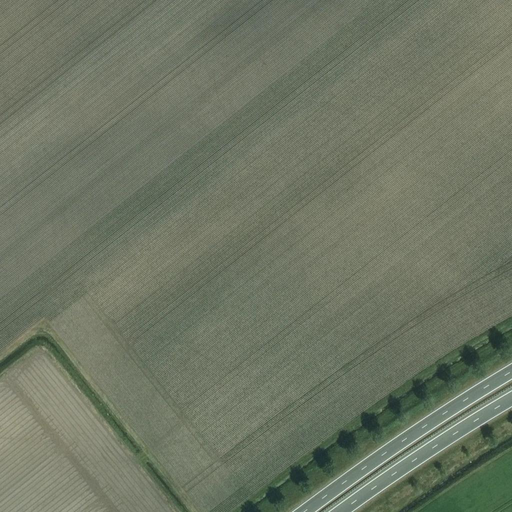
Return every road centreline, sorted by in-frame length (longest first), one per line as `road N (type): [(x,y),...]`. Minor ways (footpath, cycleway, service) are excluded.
road 1 (trunk): [(511,372),(304,511)]
road 2 (trunk): [(341,511),(511,400)]
